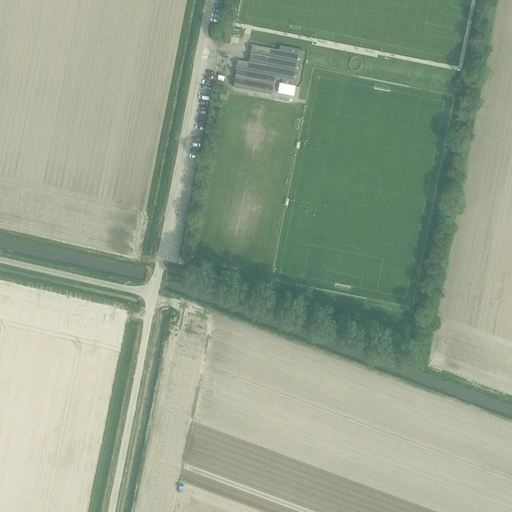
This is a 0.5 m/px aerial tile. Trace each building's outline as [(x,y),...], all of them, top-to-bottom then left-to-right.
[(241,44),(249,45),(250,33),(242,32),(241,44)] [(296,54),(269,49),(251,45),(247,62),(238,61),(238,60),(237,60),(232,86),(270,94),(273,77),(291,80),(296,54)] [(210,56),(207,67),(213,68),(216,58),(210,56)] [(456,79),(454,88),(464,90),(466,81),(456,79)] [(170,252),(181,252),(181,241),(170,241),(170,252)]
